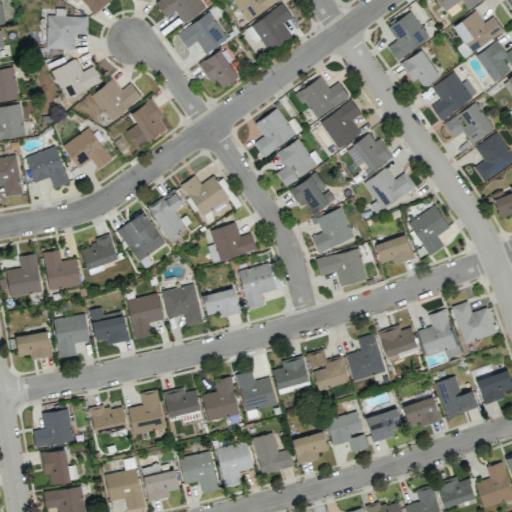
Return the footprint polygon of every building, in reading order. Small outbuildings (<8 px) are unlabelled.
[(109,0),(82,0),(92,14),(110,1),(109,0)] [(183,23),(205,6),(199,0),(151,0),(164,17),(174,10),(183,23)] [(232,0),(244,20),(279,1),(278,0),(232,0)] [(460,0),(466,9),(478,0),(437,0),(444,10),(459,0),(460,0)] [(291,17),(281,3),(250,24),(268,52),(291,36),(281,23),(291,17)] [(502,30),(492,16),(483,22),(474,10),(452,25),(470,52),(502,30)] [(195,40),(204,53),(226,38),(208,11),(176,33),(185,47),(195,40)] [(428,39),(411,11),(386,25),(395,40),(386,45),(394,59),(428,39)] [(45,48),(72,49),(72,34),(85,34),(85,16),(46,15),(45,48)] [(511,64),(504,53),(495,40),(474,55),(493,81),(511,66),(511,64)] [(416,78),(423,87),(439,75),(420,48),(399,64),(411,81),(416,78)] [(210,82),(215,78),(220,87),(236,76),(219,49),(197,63),(210,82)] [(80,70),(75,59),(51,68),(62,98),(100,83),(93,66),(80,70)] [(0,100),(16,99),(13,67),(0,68),(0,100)] [(430,87),(439,100),(430,106),(440,120),(476,93),(466,79),(461,82),(452,70),(430,87)] [(327,87),(321,77),(297,89),(311,116),(347,98),(339,81),(327,87)] [(129,82),(120,89),(111,78),(90,95),(111,120),(140,95),(129,82)] [(128,113),(136,123),(125,130),(137,147),(165,127),(159,119),(163,116),(150,97),(128,113)] [(359,113),(351,100),(318,120),(336,148),(359,133),(350,119),(359,113)] [(492,128),(474,102),(443,123),(452,137),(462,131),(470,144),(492,128)] [(0,138),(24,135),(18,103),(0,105),(0,138)] [(253,123),(262,135),(253,142),(262,156),(294,133),(276,107),(253,123)] [(90,159),(96,168),(109,160),(89,127),(62,144),(76,167),(90,159)] [(482,180),(511,162),(511,157),(497,132),(474,145),(482,161),(473,166),(482,180)] [(345,148),(355,164),(362,159),(369,170),(390,157),(378,137),(373,141),(368,133),(345,148)] [(284,186),(298,178),(296,176),(320,161),(313,151),(308,154),(297,138),(274,152),(284,166),(275,172),(284,186)] [(52,187),(68,181),(54,145),(24,156),(33,181),(48,176),(52,187)] [(0,184),(2,184),(4,195),(20,194),(16,155),(0,156),(0,184)] [(362,180),(377,208),(413,188),(404,172),(392,179),(386,168),(362,180)] [(288,190),(299,206),(304,202),(312,214),(333,198),(325,187),(314,171),(288,190)] [(199,183),(193,174),(180,184),(201,215),(228,197),(212,174),(199,183)] [(170,242),(178,237),(175,232),(189,223),(185,216),(180,219),(173,210),(182,204),(172,189),(146,207),(170,242)] [(511,213),(511,202),(508,192),(492,198),(499,218),(511,213)] [(425,255),(442,246),(436,234),(447,228),(435,205),(407,219),(425,255)] [(353,236),(339,207),(315,217),(321,231),(310,236),(317,252),(353,236)] [(136,261),(163,243),(143,211),(115,228),(136,261)] [(255,249),(250,232),(238,236),(234,222),(209,229),(218,260),(255,249)] [(391,259),(393,264),(412,257),(404,233),(373,244),(380,263),(391,259)] [(116,258),(109,236),(78,246),(85,268),(116,258)] [(314,257),(318,275),(336,271),(339,284),(365,278),(357,247),(314,257)] [(42,251),(48,289),(80,284),(75,257),(59,260),(58,249),(42,251)] [(5,268),(8,295),(40,291),(35,252),(18,254),(19,267),(5,268)] [(260,292),(275,288),(267,262),(236,271),(247,309),(263,304),(260,292)] [(161,289),(165,317),(183,314),(184,325),(201,322),(195,284),(161,289)] [(219,316),(238,312),(233,287),(201,293),(205,314),(218,311),(219,316)] [(161,319),(156,293),(125,299),(133,337),(150,334),(148,321),(161,319)] [(494,331),(486,306),(470,311),(466,300),(450,306),(463,343),(494,331)] [(102,314),(100,306),(88,309),(94,341),(105,338),(106,343),(127,339),(122,310),(102,314)] [(446,356),(457,353),(444,308),(427,313),(430,325),(417,329),(424,355),(444,349),(446,356)] [(88,340),(83,313),(51,318),(58,357),(75,354),(73,342),(88,340)] [(410,327),(399,331),(397,324),(377,330),(386,360),(399,356),(417,351),(410,327)] [(29,358),(49,356),(47,330),(14,334),(16,356),(28,354),(29,358)] [(344,354),(351,380),(384,370),(373,332),(356,337),(359,349),(344,354)] [(306,352),(310,369),(311,369),(317,389),(348,380),(341,355),(325,360),(322,348),(306,352)] [(277,393),(309,384),(301,355),(279,360),(281,366),(271,369),(277,393)] [(234,374),(244,411),(275,402),(268,376),(253,380),(250,369),(234,374)] [(475,379),(483,403),(504,396),(502,391),(511,387),(506,369),(475,379)] [(237,414),(230,375),(213,379),(215,390),(201,393),(206,420),(237,414)] [(434,381),(444,417),(477,407),(472,389),(459,393),(454,375),(434,381)] [(194,389),(184,391),(182,386),(161,392),(168,417),(199,408),(194,389)] [(164,427),(155,388),(139,392),(141,404),(126,407),(132,434),(164,427)] [(401,404),(407,423),(418,420),(419,425),(439,419),(432,395),(401,404)] [(93,433),(125,428),(121,405),(102,408),(101,404),(88,406),(93,433)] [(43,427),(31,429),(34,447),(72,440),(66,407),(40,412),(43,427)] [(372,441),(393,435),(391,429),(401,426),(395,407),(364,417),(372,441)] [(331,444),(347,440),(350,451),(366,447),(362,431),(361,432),(356,411),(325,419),(331,444)] [(290,438),(297,463),(318,458),(316,452),(327,449),(322,430),(290,438)] [(250,438),(260,474),(292,465),(287,448),(277,451),(271,432),(250,438)] [(252,467),(245,441),(214,448),(223,487),(240,483),(238,471),(252,467)] [(74,464),(67,465),(64,448),(39,452),(42,474),(48,473),(49,483),(76,479),(74,464)] [(217,488),(208,450),(177,458),(183,484),(198,480),(201,492),(217,488)] [(488,478),(474,482),(482,506),(511,497),(501,461),(485,465),(488,478)] [(173,468),(158,471),(156,464),(140,468),(147,500),(169,496),(167,490),(177,488),(173,468)] [(124,497),(126,509),(142,505),(135,468),(103,473),(108,500),(124,497)] [(473,497),(467,476),(436,485),(442,507),(473,497)] [(418,500),(404,504),(405,511),(438,511),(432,485),(415,490),(418,500)] [(44,508),(56,506),(56,511),(83,511),(81,486),(42,490),(44,508)] [(400,511),(398,501),(379,505),(378,501),(365,504),(366,511),(400,511)]
